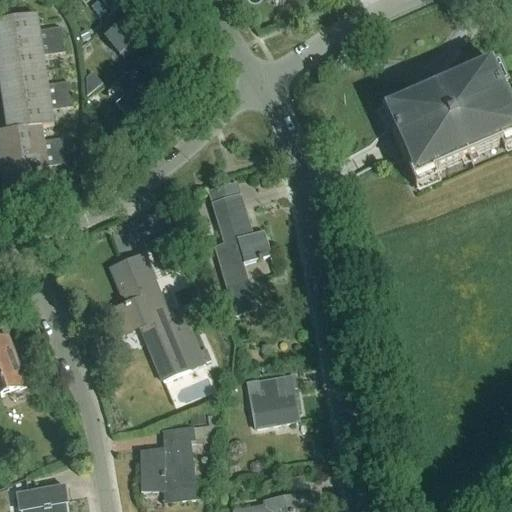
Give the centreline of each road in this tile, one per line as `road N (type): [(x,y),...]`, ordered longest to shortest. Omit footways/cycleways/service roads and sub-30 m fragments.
road 1 (residential): [(362,511),(306,188),(262,83)]
road 2 (residential): [(14,248),(107,197),(262,83)]
road 3 (residential): [(108,511),(78,379),(14,248)]
road 4 (residential): [(262,83),(351,29),(419,0)]
